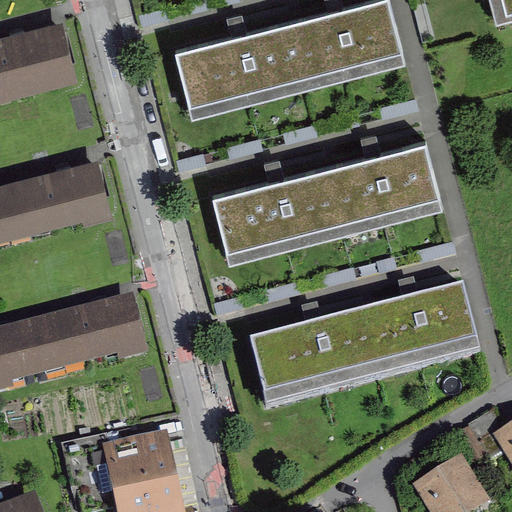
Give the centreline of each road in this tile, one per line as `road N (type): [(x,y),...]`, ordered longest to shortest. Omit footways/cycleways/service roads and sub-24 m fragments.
road 1 (residential): [(100,0),(221,511)]
road 2 (residential): [(370,474),(511,387)]
